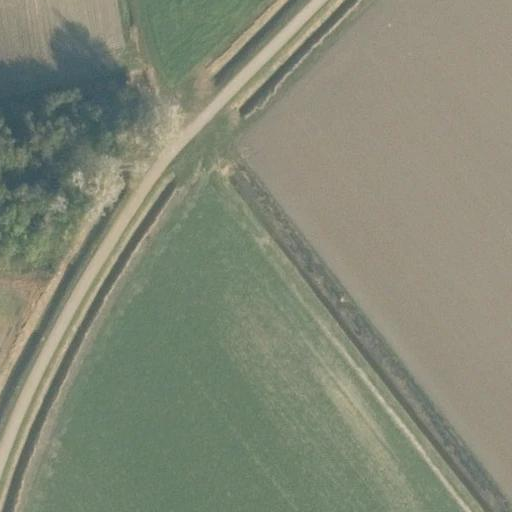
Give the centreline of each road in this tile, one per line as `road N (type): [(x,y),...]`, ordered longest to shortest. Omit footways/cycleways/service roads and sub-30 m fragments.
road 1 (unclassified): [(163,159),(61,307),(0,440)]
road 2 (unclassified): [(163,159),(319,0)]
